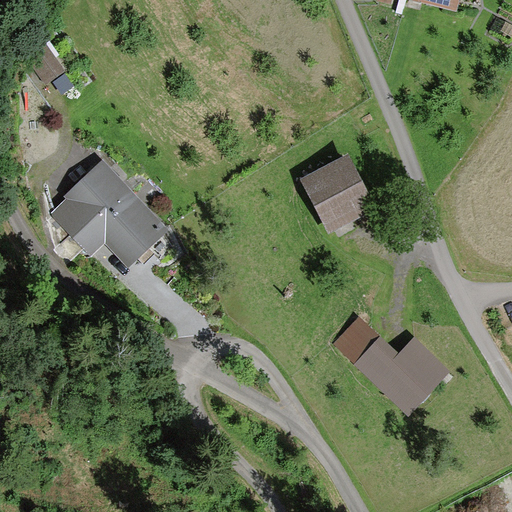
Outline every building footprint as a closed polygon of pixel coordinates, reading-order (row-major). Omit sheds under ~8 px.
[(402,0),(456,14),(459,0),(402,0)] [(51,50),(24,68),(41,92),(67,74),(51,50)] [(354,161),(310,183),(336,233),(380,211),(354,161)] [(108,163),(56,212),(90,249),(104,235),(132,265),(170,229),(108,163)] [(430,385),(362,325),(339,352),(408,411),(430,385)]
